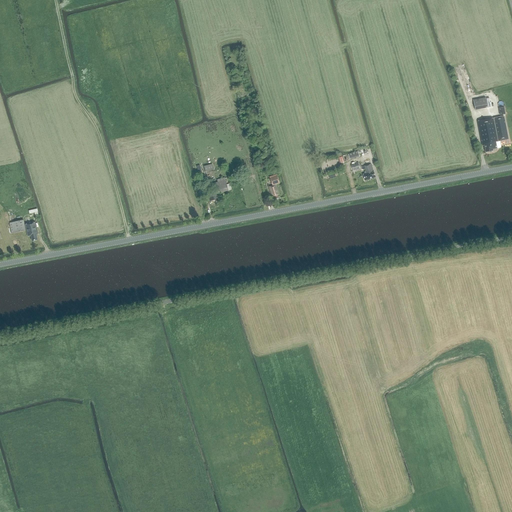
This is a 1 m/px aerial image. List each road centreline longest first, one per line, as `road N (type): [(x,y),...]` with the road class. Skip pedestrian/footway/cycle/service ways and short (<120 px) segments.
road 1 (tertiary): [(0,265),(511,166)]
road 2 (unclassified): [(0,335),(511,237)]
